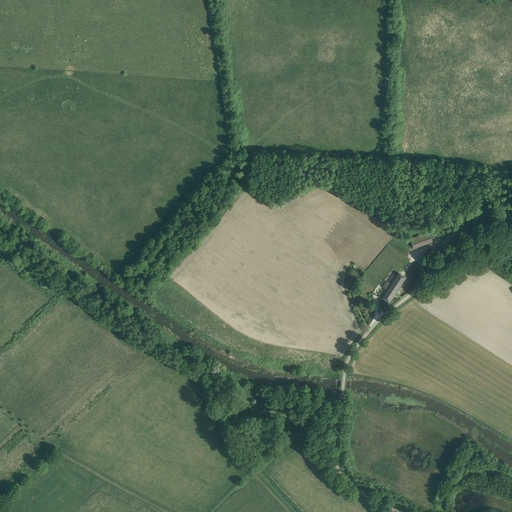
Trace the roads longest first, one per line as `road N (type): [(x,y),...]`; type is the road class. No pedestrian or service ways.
road 1 (unclassified): [(399,511),(335,468),(342,389)]
road 2 (unclassified): [(441,274),(376,322),(344,376)]
